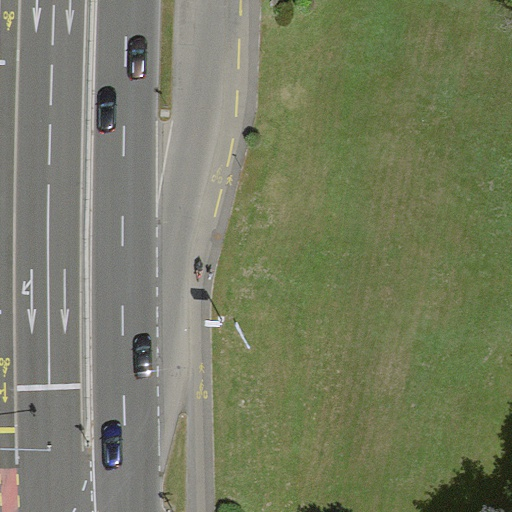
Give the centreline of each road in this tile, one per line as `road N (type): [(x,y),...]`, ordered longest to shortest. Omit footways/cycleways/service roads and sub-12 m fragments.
road 1 (primary): [(54,0),(52,511)]
road 2 (unclassified): [(126,337),(168,281),(201,126),(208,0)]
road 3 (primary): [(126,337),(131,0)]
road 4 (primary): [(135,511),(126,337)]
